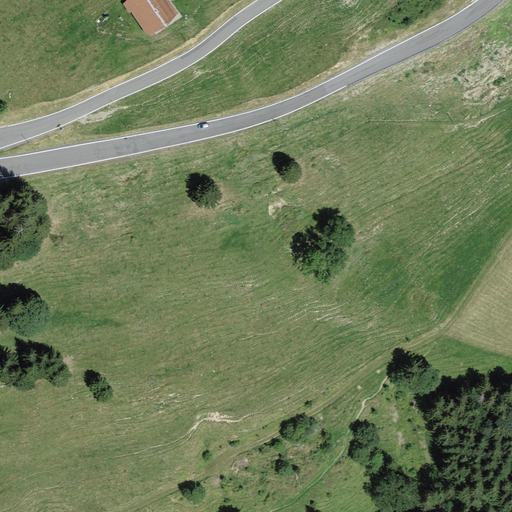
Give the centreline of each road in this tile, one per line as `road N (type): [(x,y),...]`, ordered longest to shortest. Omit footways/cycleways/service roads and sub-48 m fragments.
road 1 (unclassified): [(0,169),(260,116),(438,34),(492,0)]
road 2 (track): [(511,237),(437,340),(135,511)]
road 3 (unclassified): [(268,0),(188,59),(64,117),(0,136)]
